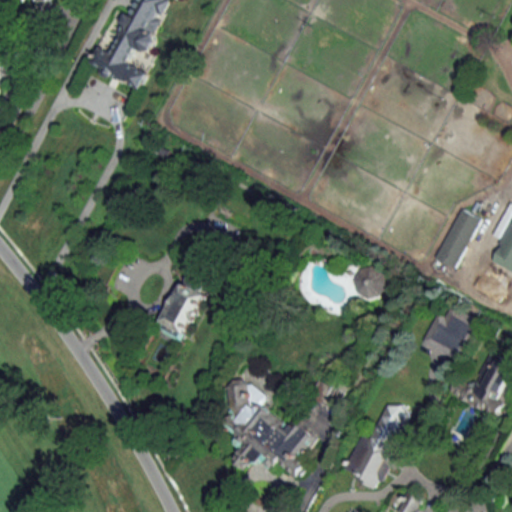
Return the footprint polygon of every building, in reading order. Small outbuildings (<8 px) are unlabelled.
[(92,66),(143,89),(151,71),(132,63),(139,46),(150,52),(173,0),(172,0),(138,0),(116,52),(101,45),(92,66)] [(0,80),(13,54),(0,47),(0,80)] [(460,207),(434,256),(454,267),(480,218),(460,207)] [(511,268),(491,257),(511,218),(511,268)] [(224,257),(199,245),(161,330),(186,341),(224,257)] [(352,285),(376,302),(392,279),(369,263),(352,285)] [(425,340),(462,361),(482,323),(453,307),(448,317),(440,312),(425,340)] [(498,416),(505,399),(500,397),(511,368),(511,363),(491,354),(478,384),(463,378),(455,397),(498,416)] [(301,477),(307,464),(307,461),(320,434),(267,409),(269,392),(239,378),(236,378),(231,390),(228,427),(236,431),(235,444),(241,447),(234,463),(248,469),(251,463),(262,463),(267,466),(280,467),(301,477)] [(351,488),(332,480),(319,511),(362,511),(382,462),(399,469),(406,450),(397,447),(412,410),(387,400),(351,488)]
